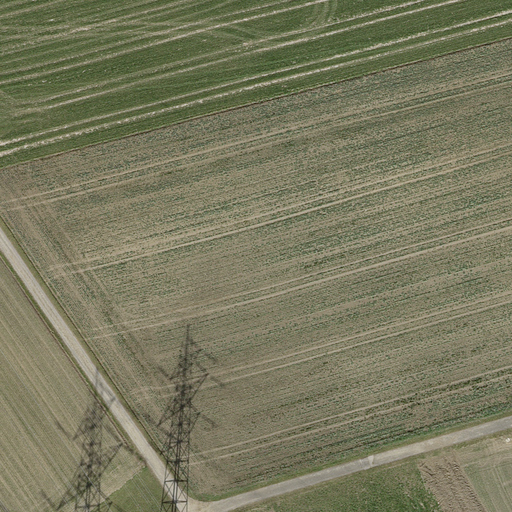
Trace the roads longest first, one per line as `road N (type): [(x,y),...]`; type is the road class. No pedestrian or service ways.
road 1 (track): [(0,231),(190,511)]
road 2 (track): [(511,423),(201,511)]
